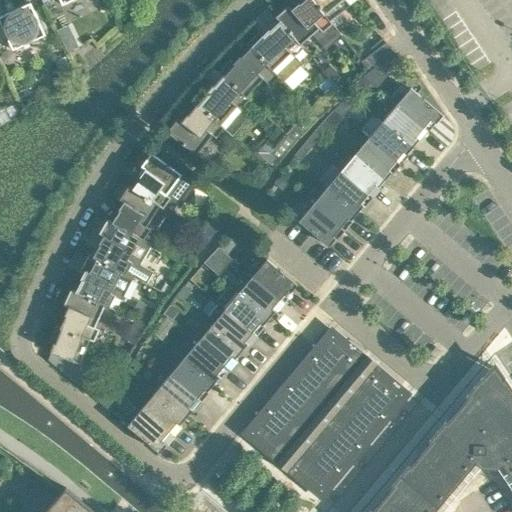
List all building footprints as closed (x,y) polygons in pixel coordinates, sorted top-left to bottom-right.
[(341,35),(333,24),(330,20),(313,0),(304,0),(300,4),(299,3),(292,9),(289,5),(275,16),(279,21),(280,20),(300,44),(301,43),(312,34),(325,49),(341,35)] [(313,0),(330,20),(355,0),(313,0)] [(0,47),(6,45),(3,40),(8,38),(13,50),(28,43),(37,42),(41,41),(43,39),(45,37),(47,33),(47,30),(46,27),(45,25),(44,22),(42,21),(38,19),(30,2),(0,16),(0,21),(2,25),(0,26),(0,47)] [(294,57),(304,48),(304,47),(301,43),(300,44),(280,20),(279,21),(270,29),(269,29),(263,35),(259,31),(246,43),(250,47),(251,47),(279,77),(284,81),(301,65),(294,57)] [(375,66),(394,51),(386,42),(367,57),(368,57),(362,62),(369,72),(375,67),(375,66)] [(271,86),(279,77),(251,47),(250,47),(241,57),(240,56),(234,62),(231,58),(218,71),(223,75),(246,97),(247,96),(263,79),(271,86)] [(401,61),(400,60),(394,51),(375,66),(375,67),(382,76),(401,61)] [(330,66),(325,71),(335,83),(341,78),(330,66)] [(250,99),(247,96),(246,97),(223,75),(214,85),(213,84),(207,91),(204,87),(192,101),(196,105),(197,104),(224,128),(233,135),(249,117),(241,110),(250,99)] [(319,117),(343,93),(336,85),(310,108),(319,117)] [(411,87),(396,104),(429,131),(443,114),(411,87)] [(356,98),(351,93),(343,103),(349,108),(356,98)] [(197,104),(196,105),(188,115),(187,114),(182,121),(178,117),(167,132),(196,155),(212,135),(216,138),(224,128),(197,104)] [(429,131),(396,104),(383,121),(413,146),(418,139),(420,141),(429,131)] [(310,108),(294,125),(303,134),(319,117),(310,108)] [(413,146),(383,121),(369,137),(401,164),(409,154),(407,153),(413,146)] [(326,130),(321,125),(320,125),(307,142),(313,147),(326,130)] [(279,161),(295,143),(286,134),(270,153),(279,161)] [(401,164),(369,137),(355,154),(385,179),(391,172),(393,174),(401,164)] [(307,142),(296,154),(302,159),(313,147),(307,142)] [(196,184),(182,174),(151,152),(141,166),(145,169),(140,176),(141,177),(134,188),(133,188),(160,205),(159,206),(163,208),(171,198),(180,204),(196,184)] [(385,179),(355,154),(341,170),(373,197),(381,187),(379,186),(385,179)] [(333,163),(318,179),(327,187),(357,212),(363,206),(365,207),(373,197),(341,170),(333,163)] [(280,176),(274,183),(282,189),(288,183),(280,176)] [(147,226),(159,206),(160,205),(133,188),(134,188),(129,184),(119,199),(123,202),(119,209),(120,210),(113,221),(112,221),(144,240),(144,239),(151,229),(147,226)] [(357,212),(327,187),(313,203),(345,230),(354,221),(352,219),(357,212)] [(345,230),(313,203),(299,220),(329,246),(335,239),(337,240),(345,230)] [(211,239),(224,224),(220,219),(216,213),(200,232),(211,239)] [(94,255),(93,256),(134,277),(147,283),(154,271),(141,264),(152,244),(144,239),(144,240),(112,221),(113,221),(108,218),(99,233),(103,236),(99,244),(100,244),(94,255)] [(200,252),(211,239),(200,232),(190,244),(200,252)] [(76,291),(105,305),(109,307),(109,306),(115,296),(122,300),(124,296),(130,299),(139,284),(132,280),(134,277),(93,256),(94,255),(89,253),(88,253),(81,269),(85,271),(81,279),(82,279),(76,291)] [(222,261),(214,254),(213,253),(204,262),(213,271),(222,261)] [(297,284),(267,258),(253,275),(285,302),(293,293),(291,291),(297,284)] [(210,274),(202,267),(201,266),(190,279),(199,287),(210,274)] [(285,302),(253,275),(239,292),(269,317),(275,311),(277,312),(285,302)] [(193,293),(185,287),(184,286),(176,296),(185,303),(193,293)] [(95,327),(105,305),(76,291),(71,288),(64,305),(69,307),(65,315),(66,315),(61,327),(60,327),(90,339),(90,340),(94,341),(100,329),(95,327)] [(269,317),(239,292),(225,308),(257,336),(266,326),(264,324),(269,317)] [(148,324),(156,311),(146,305),(137,319),(148,324)] [(257,336),(225,308),(211,325),(241,350),(247,344),(249,345),(257,336)] [(135,344),(148,324),(137,319),(125,338),(135,344)] [(84,355),(90,340),(90,339),(60,327),(61,327),(55,325),(49,341),(54,343),(50,351),(62,356),(58,366),(80,384),(90,357),(84,355)] [(241,350),(211,325),(197,342),(230,369),(238,359),(236,357),(241,350)] [(252,430),(248,434),(257,437),(264,440),(272,444),(279,448),(286,453),(295,460),(301,466),(306,472),(311,479),(316,486),(320,494),(323,490),(324,491),(334,480),(333,479),(336,475),(337,476),(346,465),(345,464),(356,451),(357,452),(366,441),(365,440),(368,437),(369,437),(378,426),(377,426),(380,422),(381,423),(391,412),(390,411),(393,407),(394,408),(403,397),(402,396),(405,392),(402,390),(397,385),(382,372),(382,373),(379,370),(375,375),(372,370),(368,366),(365,364),(361,361),(356,359),(360,354),(357,352),(346,342),(336,334),(334,332),(330,336),(329,335),(320,346),(321,347),(320,348),(318,351),(317,350),(308,361),(309,362),(306,365),(305,365),(296,376),(293,380),(292,379),(283,390),(284,391),(273,404),(272,403),(263,414),(264,415),(261,419),(260,418),(251,429),(252,430)] [(230,369),(197,342),(183,358),(214,383),(219,377),(221,378),(230,369)] [(214,383),(183,358),(170,375),(202,402),(210,392),(208,390),(214,383)] [(442,511),(481,466),(497,468),(511,490),(511,387),(505,377),(503,378),(494,365),(485,377),(484,378),(482,376),(466,395),(468,397),(447,422),(445,420),(429,440),(431,441),(410,466),(408,464),(391,484),(393,486),(373,511),(370,509),(367,511),(442,511)] [(202,402),(170,375),(156,391),(186,417),(191,410),(194,412),(202,402)] [(100,402),(114,385),(104,376),(90,393),(100,402)] [(124,393),(114,385),(100,402),(110,410),(124,393)] [(186,417),(156,391),(142,408),(174,435),(182,425),(180,423),(186,417)] [(174,435),(142,408),(128,425),(160,452),(174,435)] [(95,511),(66,487),(58,497),(45,511),(95,511)]
